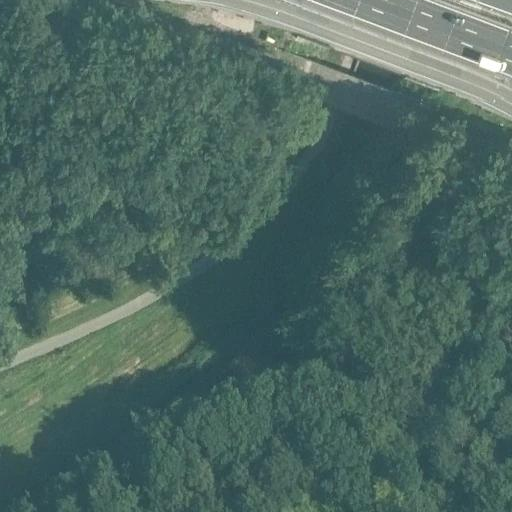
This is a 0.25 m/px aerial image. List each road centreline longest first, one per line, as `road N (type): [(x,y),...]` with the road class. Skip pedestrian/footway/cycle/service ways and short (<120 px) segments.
road 1 (unknown): [(358,0),(301,136),(268,181),(105,293),(0,334)]
road 2 (tertiary): [(511,105),(245,0)]
road 3 (motorway): [(360,0),(511,54)]
